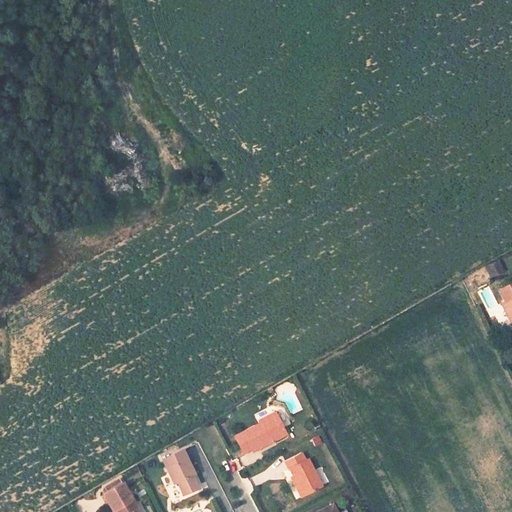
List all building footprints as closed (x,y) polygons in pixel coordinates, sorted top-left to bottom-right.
[(502,258),(493,262),(497,271),(507,267),(502,258)] [(508,298),(504,300),(511,316),(511,282),(503,286),(508,298)] [(255,451),(287,435),(276,411),(267,416),(268,418),(235,435),(245,454),(254,449),(255,451)] [(162,458),(171,479),(177,476),(184,493),(196,488),(190,475),(193,474),(182,449),(162,458)] [(290,470),(303,496),(323,486),(310,460),(306,462),(303,455),(285,464),(288,471),(290,470)] [(140,511),(122,478),(102,489),(113,508),(117,506),(120,511),(140,511)] [(339,511),(334,502),(312,511),(339,511)]
